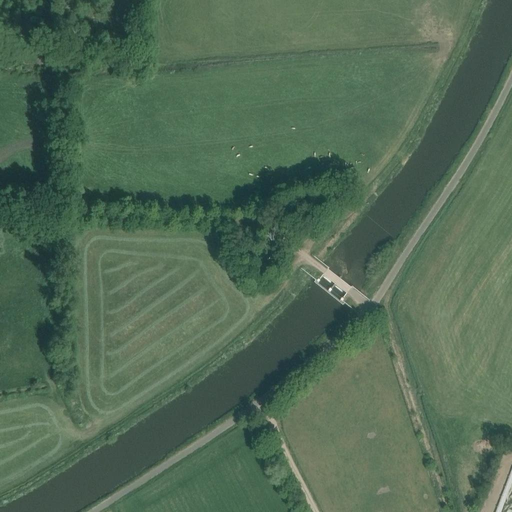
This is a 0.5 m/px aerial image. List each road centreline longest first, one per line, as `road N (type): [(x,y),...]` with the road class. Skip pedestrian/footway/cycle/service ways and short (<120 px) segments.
road 1 (track): [(371,309),(256,226),(77,214),(0,220)]
road 2 (track): [(262,401),(315,511)]
